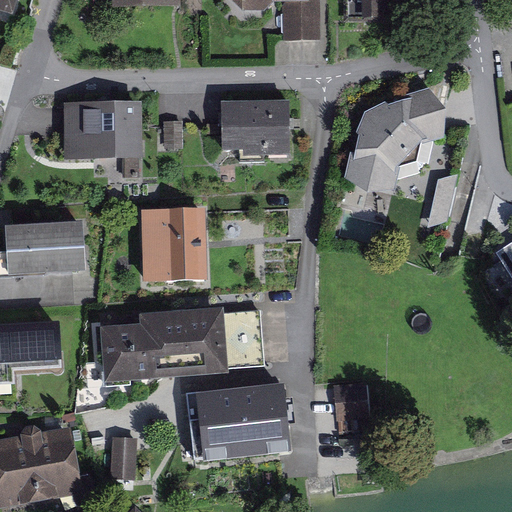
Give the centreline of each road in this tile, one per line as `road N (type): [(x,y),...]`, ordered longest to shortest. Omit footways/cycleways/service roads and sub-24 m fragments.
road 1 (residential): [(325,77),(303,308),(308,458)]
road 2 (residential): [(325,77),(107,78),(33,68)]
road 3 (residential): [(478,42),(325,77)]
road 4 (residential): [(478,42),(497,174),(511,187)]
